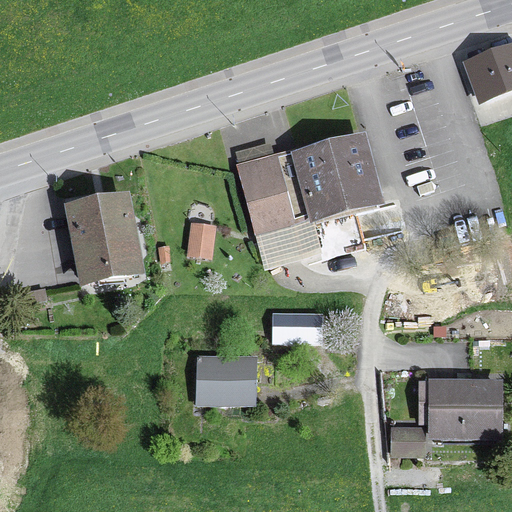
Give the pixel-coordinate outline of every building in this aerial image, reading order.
[(511,49),(470,66),(481,97),(511,84),(511,49)] [(360,146),(296,163),(311,221),(312,223),(314,222),(352,212),(354,219),(377,213),(360,146)] [(290,226),(311,221),(296,163),(275,168),(273,161),(236,171),(253,237),(255,236),(290,227),(290,226)] [(123,204),(69,215),(82,286),(137,276),(123,204)] [(216,231),(192,227),(188,254),(211,258),(216,231)] [(44,291),(14,296),(16,306),(46,300),(44,291)] [(324,315),(274,314),(273,343),(323,344),(324,315)] [(219,408),(254,409),(255,364),(195,362),(194,400),(219,400),(219,408)] [(498,433),(498,384),(469,384),(469,385),(459,385),(459,384),(424,383),(424,418),(431,418),(431,433),(498,433)] [(425,430),(394,430),(393,455),(424,455),(425,430)]
